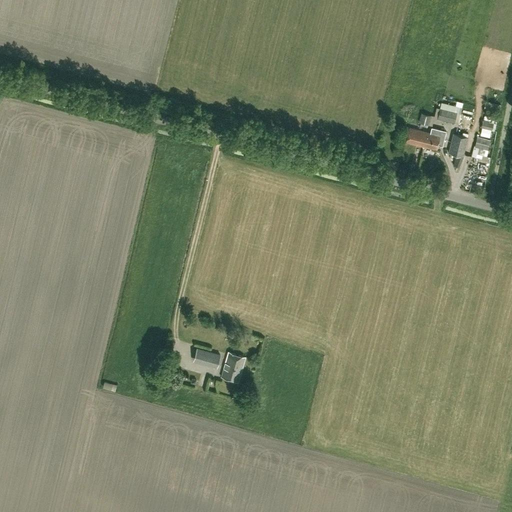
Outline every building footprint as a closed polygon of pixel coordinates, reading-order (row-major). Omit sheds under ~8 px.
[(439,108),(438,112),(456,117),(457,112),(439,108)] [(428,125),(431,114),(421,112),(418,122),(428,125)] [(456,117),(438,112),(437,119),(454,123),(456,117)] [(493,122),(483,120),(481,127),(492,130),(493,122)] [(423,146),(427,132),(409,127),(405,142),(423,146)] [(427,132),(423,146),(437,150),(438,144),(442,145),(446,131),(432,127),(430,133),(427,132)] [(467,136),(453,133),(449,151),(464,155),(467,136)] [(175,161),(179,152),(167,148),(164,156),(175,161)] [(216,367),(220,355),(197,348),(193,361),(216,367)] [(221,376),(238,382),(245,357),(228,351),(221,376)]
